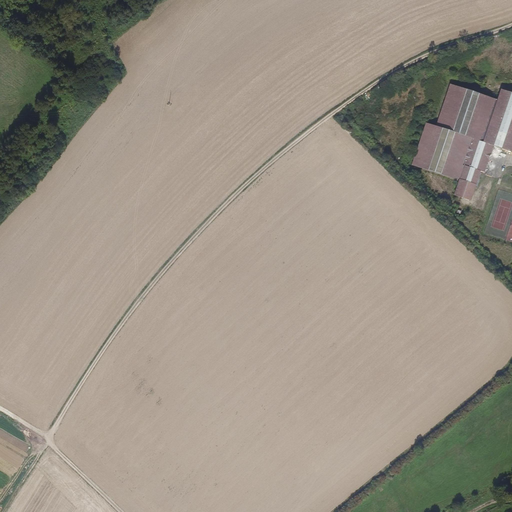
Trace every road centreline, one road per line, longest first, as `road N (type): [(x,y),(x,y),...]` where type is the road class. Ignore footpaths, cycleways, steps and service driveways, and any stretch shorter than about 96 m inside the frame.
road 1 (track): [(0,510),(141,288),(242,181),(408,59),(511,22)]
road 2 (track): [(119,511),(43,438),(0,409)]
